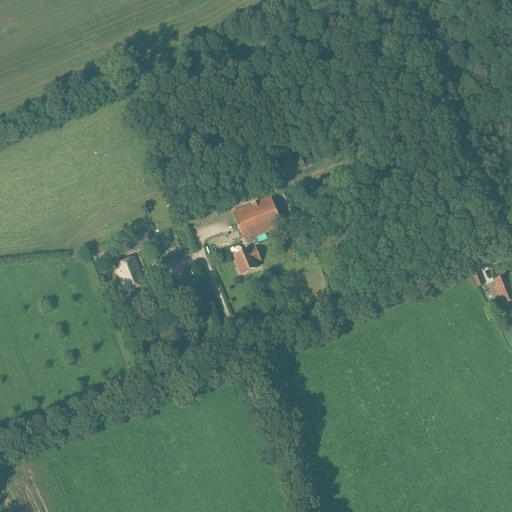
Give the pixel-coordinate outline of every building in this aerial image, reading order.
[(306,167),(301,156),(274,168),(278,179),(306,167)] [(257,237),(283,226),(271,197),(232,213),(244,242),(246,241),(250,250),(235,256),(242,274),(259,267),(257,262),(262,260),(256,247),(255,248),(254,247),(260,244),(257,237)] [(152,243),(148,232),(126,241),(130,252),(152,243)] [(133,257),(114,265),(126,293),(145,285),(133,257)] [(479,272),(473,275),(478,287),(485,284),(479,272)] [(511,285),(511,286),(506,275),(494,280),(498,289),(495,290),(498,297),(502,306),(510,302),(511,306),(511,285)]
